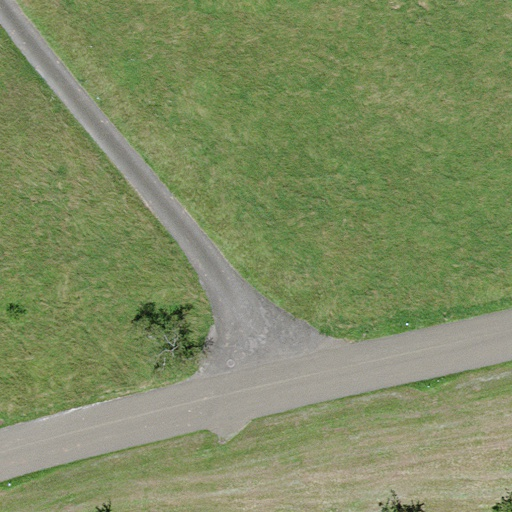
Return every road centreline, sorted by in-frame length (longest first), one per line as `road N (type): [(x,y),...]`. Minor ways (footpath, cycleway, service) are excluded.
road 1 (tertiary): [(511,328),(269,376),(0,454)]
road 2 (track): [(269,376),(207,262),(0,1)]
